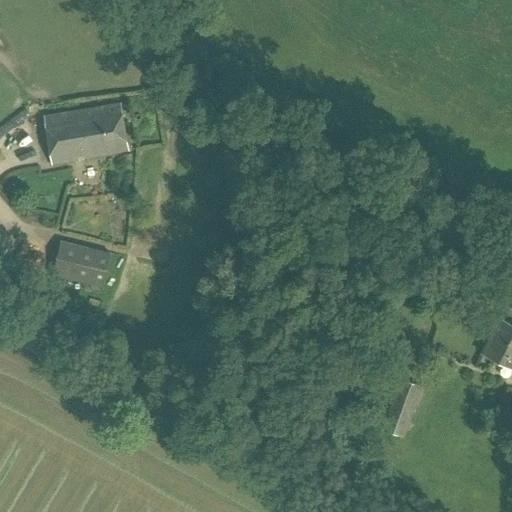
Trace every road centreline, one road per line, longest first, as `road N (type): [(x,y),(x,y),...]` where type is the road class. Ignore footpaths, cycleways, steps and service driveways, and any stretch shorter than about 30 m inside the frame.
road 1 (unclassified): [(332,511),(0,328)]
road 2 (track): [(401,240),(511,302)]
